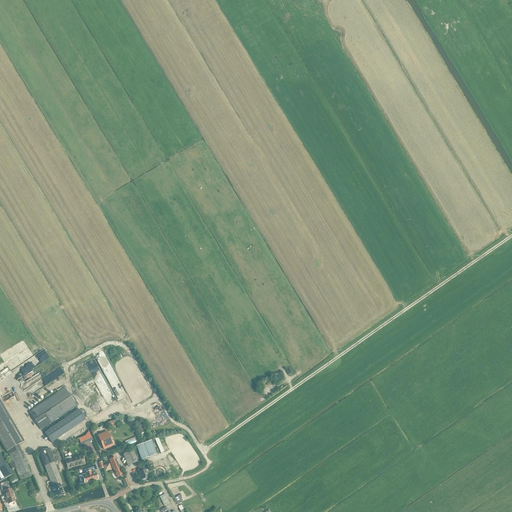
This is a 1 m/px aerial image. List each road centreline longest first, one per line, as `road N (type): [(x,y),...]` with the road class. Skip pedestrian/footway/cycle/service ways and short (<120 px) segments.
road 1 (track): [(203,451),(511,236)]
road 2 (track): [(161,483),(191,476),(208,461),(172,421),(126,346),(108,342),(68,363),(68,387)]
